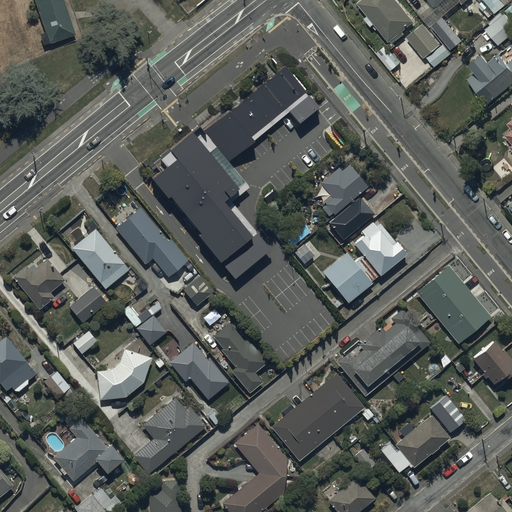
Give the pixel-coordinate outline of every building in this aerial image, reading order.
[(35,0),(51,45),(76,37),(63,0),(35,0)] [(398,0),(358,0),(356,2),(367,15),(363,18),(371,27),(375,24),(390,43),(376,54),(391,72),(401,64),(390,51),(396,46),(393,43),(405,34),(402,31),(415,20),(398,0)] [(427,0),(434,8),(435,7),(442,16),(458,4),(460,7),(468,0),(427,0)] [(511,0),(482,0),(494,15),(511,0)] [(510,20),(511,20),(511,18),(511,5),(503,11),(504,12),(510,20)] [(510,20),(504,12),(494,20),(492,18),(486,23),(488,25),(483,29),(496,45),(498,44),(504,51),(511,45),(507,39),(511,34),(511,21),(511,20),(510,20)] [(423,23),(406,37),(424,61),(427,59),(435,71),(453,57),(446,48),(447,47),(450,51),(462,42),(443,17),(431,27),(436,33),(434,35),(442,46),(441,47),(423,23)] [(489,106),(511,85),(511,61),(509,64),(499,53),(490,61),(482,52),(469,64),(478,73),(467,82),(489,106)] [(320,108),(284,65),(202,131),(199,127),(196,129),(153,163),(161,173),(153,179),(234,278),(270,249),(257,233),(252,237),(224,202),(239,190),(210,153),(217,148),(229,162),(289,114),(298,125),(320,108)] [(280,168),(275,172),(286,186),(337,145),(328,134),(332,132),(320,118),(284,148),(291,157),(279,166),(280,168)] [(250,164),(247,167),(256,179),(260,176),(260,177),(283,158),(273,145),(250,164)] [(334,216),(368,187),(348,164),(341,170),(339,167),(335,170),(332,167),(326,172),(329,176),(319,185),(330,197),(323,203),(325,206),(321,209),(329,218),(333,215),(334,216)] [(140,204),(115,224),(144,262),(152,256),(167,275),(188,258),(170,235),(166,238),(140,204)] [(346,252),(321,271),(347,303),(371,284),(370,283),(406,254),(393,238),(392,239),(375,218),(359,231),(361,234),(350,243),(361,255),(353,261),(346,252)] [(301,222),(284,236),(293,248),(311,233),(301,222)] [(96,227),(72,246),(107,290),(131,270),(96,227)] [(305,246),(294,255),(303,267),(314,258),(305,246)] [(27,265),(12,277),(40,311),(55,299),(51,294),(66,282),(47,259),(32,272),(27,265)] [(448,266),(415,293),(459,345),(491,318),(448,266)] [(199,273),(182,287),(196,304),(214,290),(199,273)] [(93,283),(68,303),(82,320),(107,300),(93,283)] [(146,305),(138,296),(123,308),(131,317),(146,305)] [(335,361),(364,397),(430,343),(402,308),(390,317),(395,323),(385,331),(380,325),(335,361)] [(167,329),(152,312),(134,327),(149,344),(167,329)] [(230,368),(249,390),(262,379),(255,370),(267,360),(247,335),(244,337),(229,320),(212,334),(221,345),(220,346),(234,364),(230,368)] [(88,327),(72,340),(81,352),(97,339),(88,327)] [(0,381),(6,388),(10,384),(16,391),(31,379),(28,376),(36,370),(4,331),(0,334),(0,381)] [(193,339),(168,359),(185,380),(190,376),(207,398),(229,380),(209,356),(207,357),(193,339)] [(511,361),(495,339),(470,357),(482,373),(480,374),(485,380),(487,378),(492,385),(498,380),(500,383),(511,374),(511,361)] [(97,371),(100,400),(127,397),(144,383),(152,357),(124,349),(121,361),(112,369),(97,371)] [(56,368),(42,379),(56,395),(62,390),(66,395),(73,389),(56,368)] [(283,415),(269,425),(299,461),(365,408),(336,372),(293,407),(290,403),(280,411),(283,415)] [(151,475),(208,426),(191,407),(188,410),(177,397),(144,425),(155,438),(134,456),(151,475)] [(452,440),(432,417),(411,434),(407,429),(392,442),(395,445),(393,447),(391,445),(381,453),(401,476),(410,469),(413,473),(452,440)] [(77,439),(55,458),(64,468),(62,470),(67,476),(69,474),(76,482),(100,462),(109,473),(126,458),(113,443),(109,446),(84,418),(71,429),(73,431),(71,433),(77,439)] [(229,442),(254,472),(218,501),(226,511),(258,511),(276,497),(279,500),(303,480),(285,458),(254,421),(229,442)] [(362,440),(348,451),(365,472),(378,462),(362,440)] [(0,466),(0,493),(13,483),(0,466)] [(321,495),(334,511),(359,511),(374,500),(356,477),(344,487),(339,481),(321,495)] [(183,511),(181,482),(164,483),(165,493),(151,494),(152,511),(183,511)] [(93,495),(74,510),(76,511),(115,511),(120,509),(103,489),(94,496),(93,495)] [(491,490),(465,511),(511,511),(511,510),(501,497),(499,500),(491,490)]
